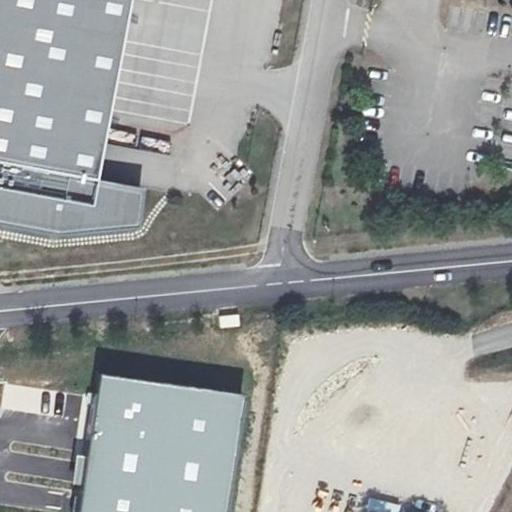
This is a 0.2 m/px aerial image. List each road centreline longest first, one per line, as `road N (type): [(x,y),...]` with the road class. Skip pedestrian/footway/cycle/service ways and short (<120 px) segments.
road 1 (unclassified): [(329,0),(281,284)]
road 2 (residential): [(281,284),(0,312)]
road 3 (residential): [(511,262),(281,284)]
